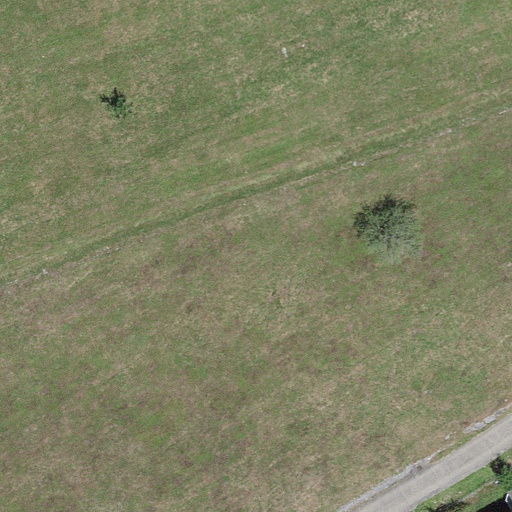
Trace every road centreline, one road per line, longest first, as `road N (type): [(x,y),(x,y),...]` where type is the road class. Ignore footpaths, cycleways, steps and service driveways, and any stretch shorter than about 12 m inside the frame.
road 1 (track): [(511,103),(0,281)]
road 2 (track): [(382,511),(511,428)]
